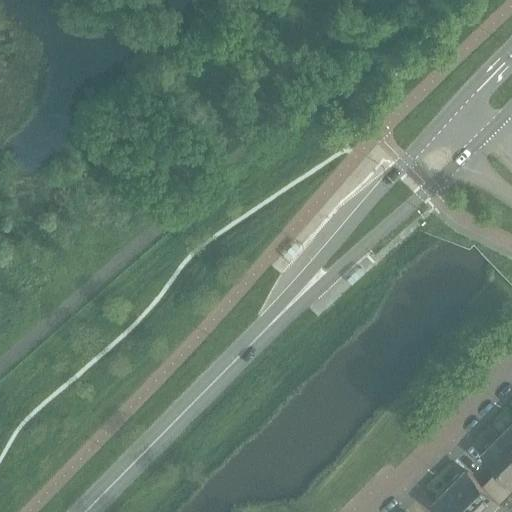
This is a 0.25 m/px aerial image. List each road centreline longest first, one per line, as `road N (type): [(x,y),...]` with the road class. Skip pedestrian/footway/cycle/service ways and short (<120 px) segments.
road 1 (secondary): [(86,511),(281,312)]
road 2 (secondary): [(445,116),(281,312)]
road 3 (secondary): [(281,312),(475,146)]
road 4 (residential): [(368,511),(511,362)]
